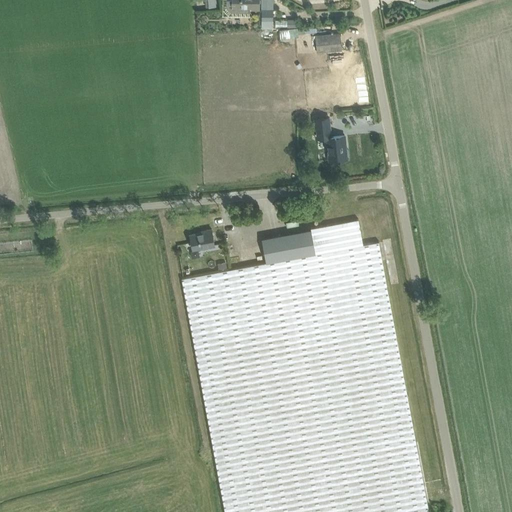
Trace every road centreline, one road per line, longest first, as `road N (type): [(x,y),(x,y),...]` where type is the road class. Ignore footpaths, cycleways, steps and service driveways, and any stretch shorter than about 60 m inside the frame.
road 1 (unclassified): [(398,183),(0,219)]
road 2 (unclassified): [(459,511),(398,183)]
road 3 (unclassified): [(398,183),(364,0)]
